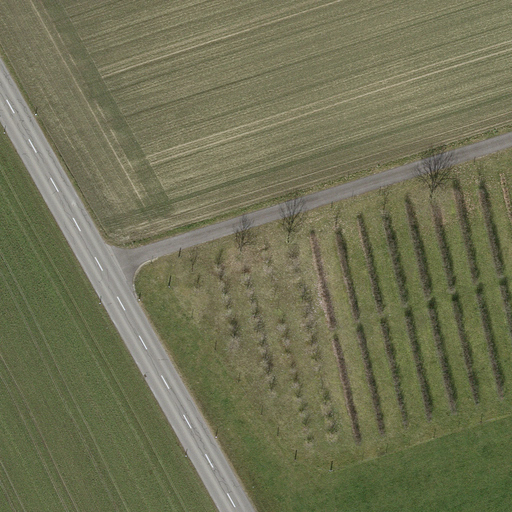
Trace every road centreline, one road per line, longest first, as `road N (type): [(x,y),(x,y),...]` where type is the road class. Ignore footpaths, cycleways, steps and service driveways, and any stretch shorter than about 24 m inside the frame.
road 1 (secondary): [(236,511),(0,85)]
road 2 (track): [(104,271),(511,137)]
